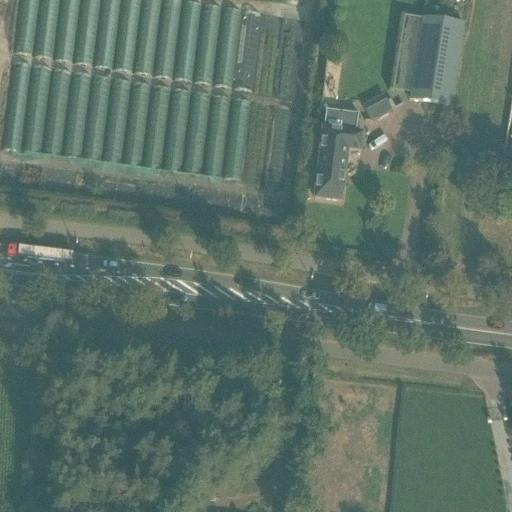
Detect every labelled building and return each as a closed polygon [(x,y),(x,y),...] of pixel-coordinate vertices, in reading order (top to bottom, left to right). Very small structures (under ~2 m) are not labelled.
[(20,0),(14,56),(31,59),(38,0),(20,0)] [(40,0),(34,59),(51,62),(58,0),(40,0)] [(60,0),(54,63),(71,66),(78,0),(60,0)] [(81,0),(74,66),(91,69),(98,0),(81,0)] [(101,0),(94,69),(111,72),(119,0),(101,0)] [(122,0),(114,73),(131,75),(139,0),(122,0)] [(152,0),(142,0),(134,76),(151,79),(160,1),(152,0)] [(163,2),(154,79),(171,82),(180,4),(163,2)] [(182,5),(173,82),(191,85),(200,8),(182,5)] [(202,8),(193,86),(210,89),(219,11),(202,8)] [(222,11),(213,89),(231,92),(239,14),(222,11)] [(242,15),(233,92),(251,95),(260,17),(242,15)] [(409,102),(451,109),(463,28),(422,22),(409,102)] [(13,66),(2,153),(19,155),(29,68),(13,66)] [(32,69),(22,155),(39,158),(49,72),(32,69)] [(52,72),(42,158),(59,160),(69,75),(52,72)] [(72,76),(62,161),(80,163),(89,78),(72,76)] [(92,79),(82,163),(99,166),(109,82),(92,79)] [(111,82),(101,166),(119,168),(129,85),(111,82)] [(131,85),(122,169),(139,171),(149,88),(131,85)] [(151,89),(141,171),(159,174),(169,92),(151,89)] [(172,92),(162,174),(179,176),(189,95),(172,92)] [(191,95),(182,177),(199,179),(209,98),(191,95)] [(212,99),(202,179),(219,181),(229,102),(212,99)] [(369,121),(390,112),(385,99),(364,107),(369,121)] [(232,102),(222,182),(239,184),(249,105),(232,102)] [(316,181),(314,201),(340,205),(343,185),(344,170),(346,153),(360,154),(362,136),(355,135),(358,117),(325,112),(322,131),(320,149),(318,167),(318,166),(316,181)]
